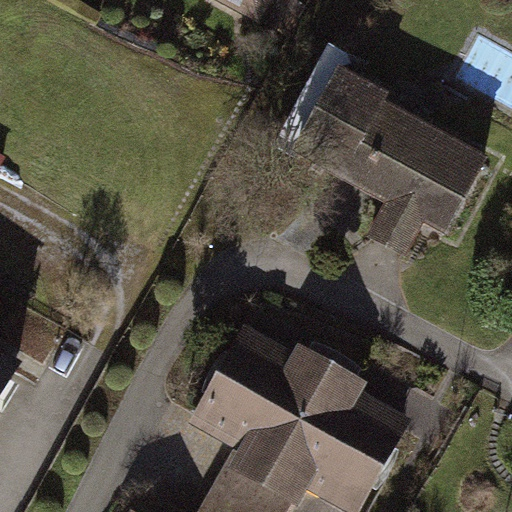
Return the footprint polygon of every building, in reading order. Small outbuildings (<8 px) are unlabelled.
[(267,0),(230,0),(243,8),(257,16),(267,0)] [(297,149),(391,204),(375,231),(408,251),(424,224),(451,240),(498,159),(345,69),(297,149)] [(290,366),(238,336),(193,415),(246,444),(233,466),(286,496),(298,474),(350,503),(395,425),(342,395),(350,382),(297,353),(290,366)] [(0,381),(8,368),(0,362),(0,381)] [(276,511),(286,496),(233,466),(207,511),(276,511)]
